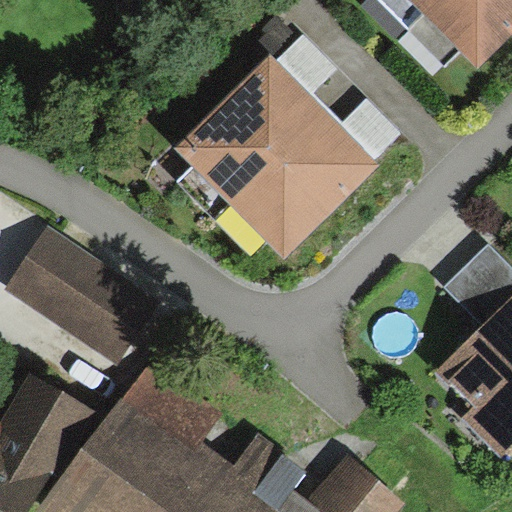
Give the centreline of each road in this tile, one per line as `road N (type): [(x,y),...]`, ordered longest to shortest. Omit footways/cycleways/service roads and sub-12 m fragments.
road 1 (residential): [(0,168),(36,178),(278,344)]
road 2 (residential): [(278,344),(511,114)]
